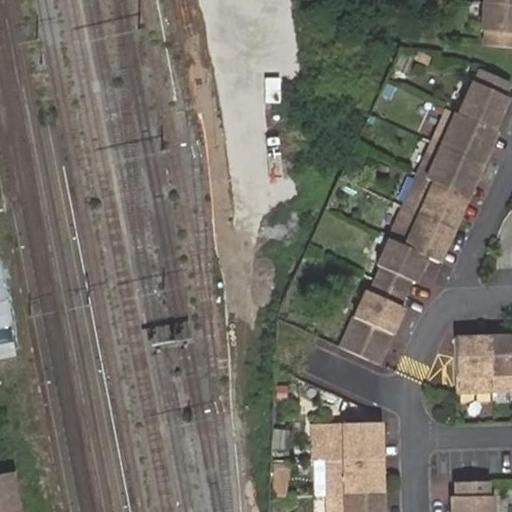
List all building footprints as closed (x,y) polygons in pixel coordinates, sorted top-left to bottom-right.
[(511,6),(483,4),(480,32),(485,32),(483,47),(511,49),(511,6)] [(511,85),(482,72),(476,85),(474,84),(459,117),(494,132),(495,133),(510,100),(505,98),(511,85)] [(459,117),(449,112),(434,145),(484,167),(489,155),(485,153),(494,132),(459,117)] [(495,133),(494,132),(485,153),(489,155),(498,135),(495,133)] [(484,167),(434,145),(420,178),(465,198),(473,178),(478,180),(484,167)] [(465,198),(420,178),(405,210),(455,232),(461,219),(456,217),(465,198)] [(478,180),(473,178),(465,198),(469,200),(478,180)] [(469,200),(465,198),(456,217),(461,219),(469,200)] [(455,232),(405,210),(390,243),(428,259),(436,263),(445,243),(449,245),(455,232)] [(428,259),(390,243),(379,268),(383,270),(378,283),(406,296),(412,283),(416,285),(428,259)] [(449,245),(445,243),(436,263),(440,265),(449,245)] [(406,296),(378,283),(372,295),(368,293),(342,349),(380,367),(405,310),(401,308),(406,296)] [(493,394),(492,342),(470,343),(470,338),(455,338),(457,395),(493,394)] [(511,341),(492,342),(493,394),(511,393),(511,341)] [(383,511),(383,423),(323,424),(324,511),(383,511)] [(0,479),(0,511),(26,511),(21,476),(0,479)] [(486,482),(455,483),(456,497),(450,497),(450,511),(491,511),(491,497),(486,497),(486,482)]
